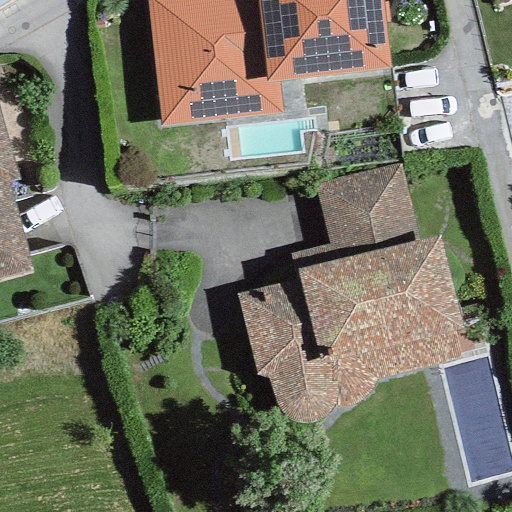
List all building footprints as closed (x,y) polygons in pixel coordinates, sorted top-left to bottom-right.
[(146,0),(160,124),(281,111),(278,83),(391,71),(382,0),(146,0)] [(0,282),(33,274),(7,182),(20,179),(0,108),(0,282)] [(291,253),(295,271),(418,242),(399,164),(313,184),(327,245),(291,253)] [(418,242),(295,271),(297,280),(235,295),(256,375),(266,377),(269,388),(278,410),(283,417),(292,423),(304,424),(313,423),(322,419),(331,410),(334,405),(339,407),(349,407),(361,399),(370,390),(376,379),(463,360),(456,332),(464,331),(441,238),(418,242)] [(511,465),(485,358),(442,369),(470,483),(511,472),(511,465)]
